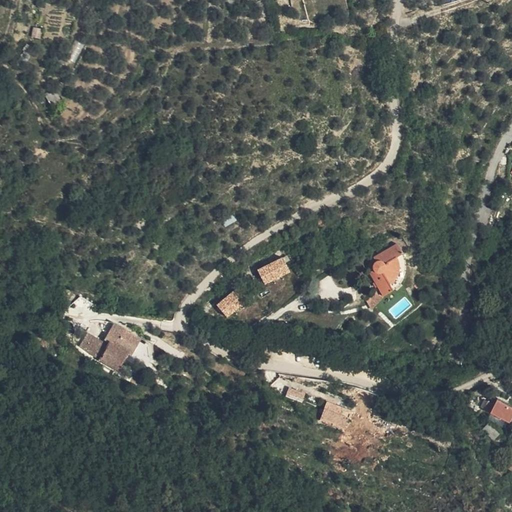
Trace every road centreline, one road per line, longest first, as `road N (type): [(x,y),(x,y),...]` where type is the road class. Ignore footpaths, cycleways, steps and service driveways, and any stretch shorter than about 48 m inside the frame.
road 1 (residential): [(511,369),(438,395),(414,395),(334,371),(281,341),(237,350),(184,329),(181,314),(238,252),(381,170),(396,147),(394,20)]
road 2 (residential): [(511,359),(473,364),(459,356),(479,216),(511,131)]
